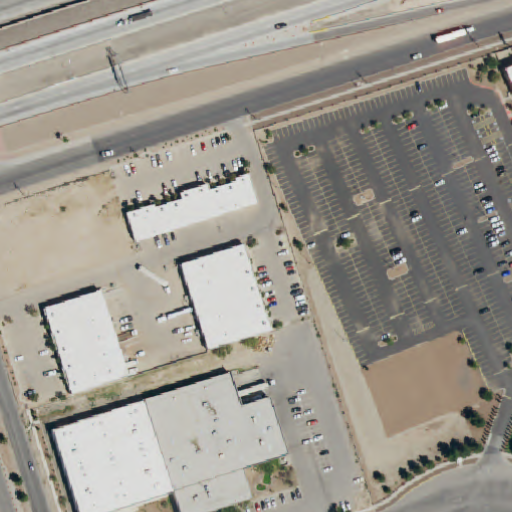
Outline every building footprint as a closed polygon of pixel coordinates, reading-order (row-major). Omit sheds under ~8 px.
[(511,88),(503,69),(511,64),(511,88)] [(256,203),(134,243),(124,214),(153,205),(154,207),(179,199),(177,194),(205,184),(207,190),(233,181),(232,179),(246,174),(256,203)] [(178,266),(241,245),(269,330),(206,351),(178,266)] [(42,309),(99,291),(127,376),(70,395),(42,309)] [(176,511),(141,400),(227,373),(237,407),(267,397),(284,455),(238,469),(247,499),(204,511),(176,511)]
